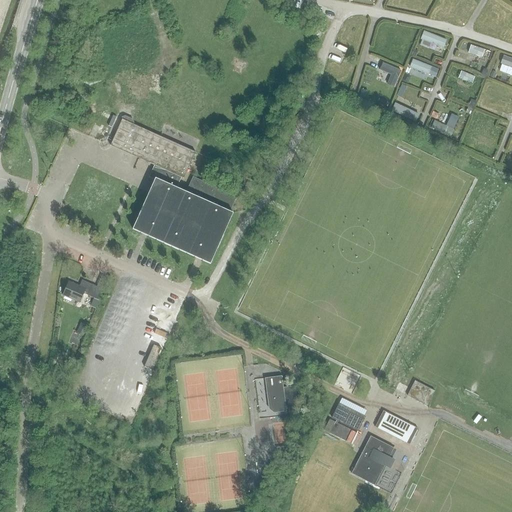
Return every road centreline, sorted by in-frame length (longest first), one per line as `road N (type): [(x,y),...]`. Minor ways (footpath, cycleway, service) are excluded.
road 1 (unknown): [(197,302),(266,197),(316,78)]
road 2 (unknown): [(316,78),(498,167)]
road 3 (secondary): [(0,131),(37,0)]
